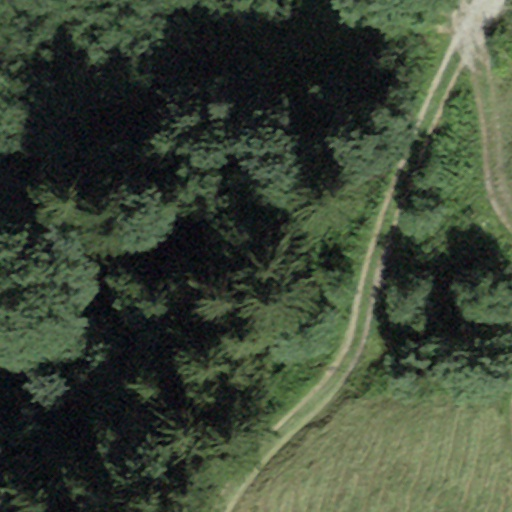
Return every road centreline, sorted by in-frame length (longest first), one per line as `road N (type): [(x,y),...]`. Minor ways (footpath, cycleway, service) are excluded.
road 1 (track): [(495,0),(466,37),(415,142),(380,241),(357,348),(271,440),(222,511)]
road 2 (track): [(480,19),(478,77),(511,221)]
